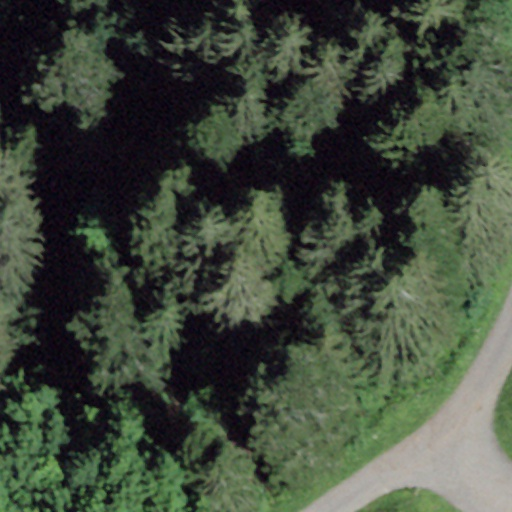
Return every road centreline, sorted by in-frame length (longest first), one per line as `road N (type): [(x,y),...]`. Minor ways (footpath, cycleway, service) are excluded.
road 1 (unclassified): [(472,441),(383,472),(325,511)]
road 2 (unclassified): [(472,441),(480,390),(511,320)]
